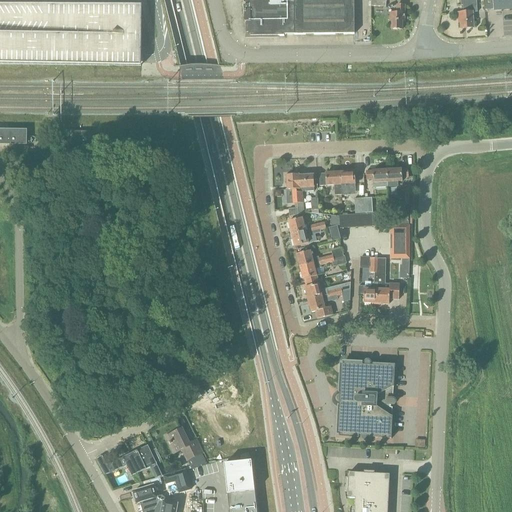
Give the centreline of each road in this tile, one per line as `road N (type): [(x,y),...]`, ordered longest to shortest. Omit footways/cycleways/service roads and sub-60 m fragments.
road 1 (secondary): [(312,511),(185,0)]
road 2 (secondary): [(177,0),(295,511)]
road 3 (residential): [(266,152),(264,205),(291,327),(353,320)]
road 4 (unclassified): [(230,51),(419,51)]
road 5 (tertiary): [(435,508),(444,325)]
road 6 (track): [(0,74),(141,73),(159,45)]
road 7 (residential): [(11,345),(20,317),(19,232),(0,176)]
road 8 (tertiary): [(444,325),(444,278),(425,227),(434,156)]
road 9 (residential): [(266,152),(356,146),(434,156)]
road 10 (residential): [(11,345),(81,455)]
